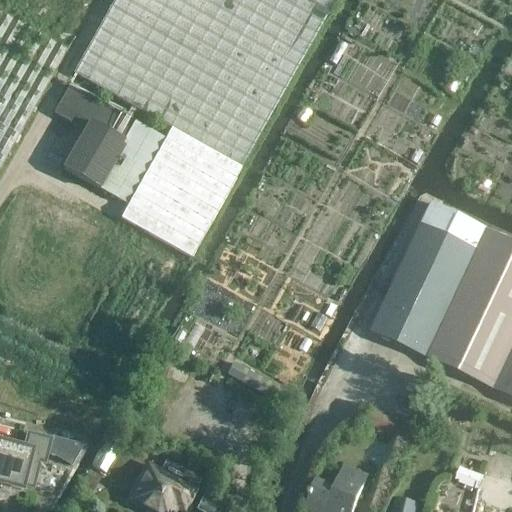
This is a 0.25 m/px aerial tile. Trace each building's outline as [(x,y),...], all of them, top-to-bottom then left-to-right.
[(72,0),(31,0),(26,10),(57,28),(72,0)] [(172,131),(165,142),(128,209),(121,220),(191,260),(241,170),(337,0),(115,0),(73,75),(172,131)] [(0,171),(67,53),(0,15),(0,171)] [(70,87),(53,115),(84,133),(62,171),(128,209),(165,142),(70,87)] [(511,242),(432,205),(422,225),(371,334),(511,400),(511,242)] [(278,388),(233,364),(227,376),(272,401),(278,388)] [(391,437),(398,421),(374,412),(367,427),(391,437)] [(0,446),(0,485),(21,491),(22,487),(31,489),(38,463),(43,464),(46,455),(54,457),(71,467),(84,445),(53,437),(52,443),(28,437),(24,452),(0,446)] [(106,443),(92,468),(106,476),(120,451),(106,443)] [(185,511),(201,482),(167,464),(162,475),(148,468),(129,504),(145,511),(174,511),(177,507),(185,511)] [(311,498),(306,511),(307,511),(354,511),(356,507),(354,506),(357,500),(359,501),(368,478),(345,468),(336,490),(318,483),(313,495),(311,494),(309,497),(311,498)] [(453,484),(477,493),(483,477),(459,468),(453,484)] [(89,472),(79,488),(90,495),(100,479),(89,472)] [(198,511),(219,511),(227,500),(209,490),(198,511)] [(418,511),(421,505),(395,498),(391,511),(418,511)]
